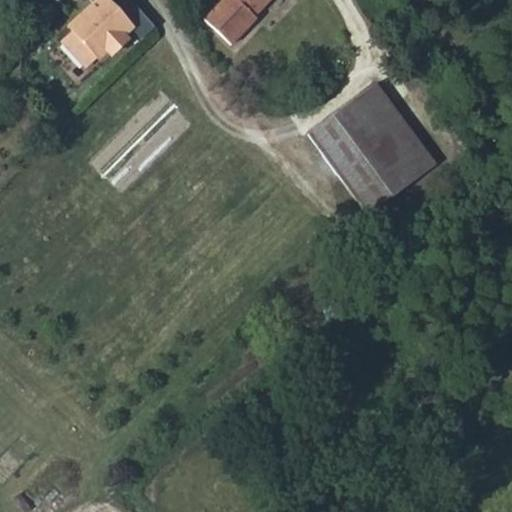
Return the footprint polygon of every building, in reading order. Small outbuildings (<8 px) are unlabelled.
[(131,31),(102,0),(98,0),(68,28),(73,33),(62,44),(85,68),(96,58),(98,60),(105,54),(114,55),(124,47),(124,37),(131,31)] [(224,0),(224,2),(204,22),(230,47),(273,0),(224,0)] [(325,219),(151,57),(0,217),(0,327),(118,444),(325,219)] [(376,85),(308,135),(367,215),(434,165),(376,85)] [(0,511),(47,511),(99,459),(0,364),(0,511)]
